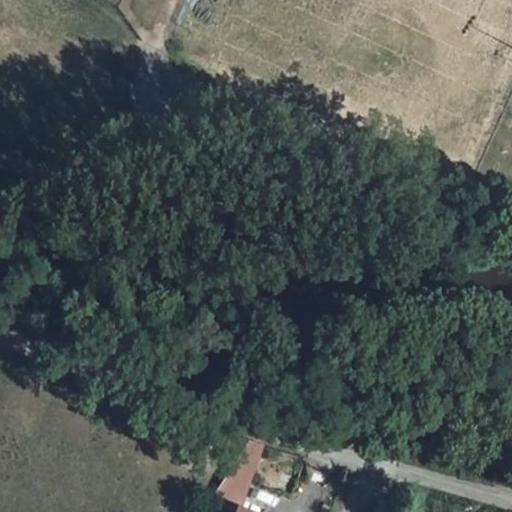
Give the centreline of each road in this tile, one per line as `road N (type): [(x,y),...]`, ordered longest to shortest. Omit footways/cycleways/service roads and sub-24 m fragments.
road 1 (track): [(511,199),(427,195),(286,151),(223,147),(96,183),(0,167)]
road 2 (unclassified): [(369,466),(0,345)]
road 3 (unclassified): [(511,502),(369,466)]
